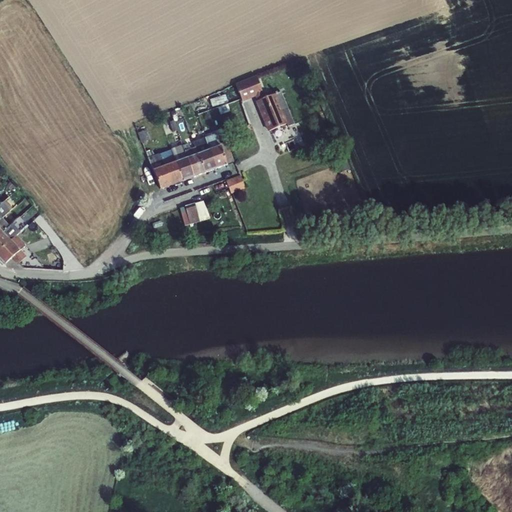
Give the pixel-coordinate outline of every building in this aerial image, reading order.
[(236,84),(242,102),(263,94),(257,76),(236,84)] [(281,92),(257,101),(269,131),(286,124),(288,127),(294,124),(281,92)] [(169,122),(176,141),(181,140),(174,121),(169,122)] [(138,133),(141,142),(150,139),(147,130),(138,133)] [(205,137),(209,150),(221,146),(220,144),(216,133),(205,137)] [(203,153),(209,150),(205,137),(198,140),(203,153)] [(221,146),(227,165),(233,163),(229,150),(236,148),(233,139),(220,144),(221,146)] [(183,146),(187,158),(198,154),(195,146),(190,148),(188,143),(183,146)] [(171,149),(175,163),(187,158),(183,146),(171,149)] [(209,150),(216,169),(227,165),(221,146),(209,150)] [(153,171),(164,167),(175,163),(171,149),(161,153),(156,155),(155,151),(146,154),(148,158),(153,171)] [(204,173),(216,169),(209,150),(203,153),(198,154),(204,173)] [(204,173),(198,154),(187,158),(193,177),(204,173)] [(333,159),(339,173),(350,168),(344,155),(333,159)] [(193,177),(187,158),(175,163),(182,181),(193,177)] [(175,163),(164,167),(171,185),(182,181),(175,163)] [(164,167),(153,171),(160,188),(171,185),(164,167)] [(228,180),(233,193),(245,188),(240,175),(228,180)] [(6,186),(11,190),(14,186),(9,182),(6,186)] [(0,230),(2,233),(9,227),(2,218),(9,212),(12,209),(17,205),(9,197),(5,200),(5,201),(2,203),(0,204),(0,230)] [(198,202),(204,219),(209,218),(204,200),(198,202)] [(191,223),(204,219),(198,202),(185,206),(191,223)] [(33,206),(22,218),(29,224),(40,211),(33,206)] [(185,225),(191,223),(185,206),(179,208),(185,225)] [(12,224),(9,227),(2,233),(9,241),(19,251),(11,258),(17,264),(26,257),(20,250),(25,246),(16,236),(20,232),(12,224)] [(2,233),(0,234),(0,249),(9,241),(2,233)] [(9,241),(0,249),(0,259),(4,264),(11,258),(19,251),(9,241)]
